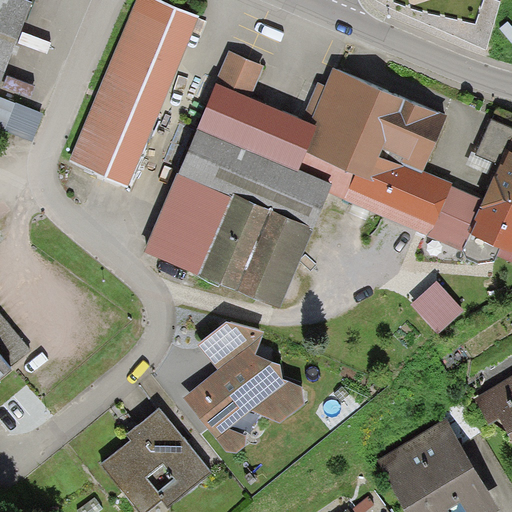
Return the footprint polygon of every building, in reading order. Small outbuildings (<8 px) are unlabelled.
[(199,17),(157,0),(134,0),(66,164),(128,189),(199,17)] [(298,180),(306,162),(354,183),(345,204),(382,221),(459,253),(481,201),(427,178),(450,125),(333,74),(327,88),(318,85),(301,123),(251,101),(265,69),(228,53),(141,254),(280,314),(332,194),(298,180)] [(511,131),(490,122),(475,158),(502,170),(472,240),(511,257),(511,131)] [(0,376),(15,364),(12,361),(30,346),(0,309),(0,376)] [(266,336),(230,322),(198,351),(219,376),(184,405),(227,459),(247,442),(236,429),(257,414),(278,426),(305,405),(304,390),(285,384),(282,368),(264,360),(266,336)] [(511,381),(483,400),(511,445),(511,381)] [(211,474),(160,416),(98,470),(134,511),(173,511),(170,509),(211,474)] [(497,511),(500,510),(447,424),(377,467),(404,511),(497,511)]
